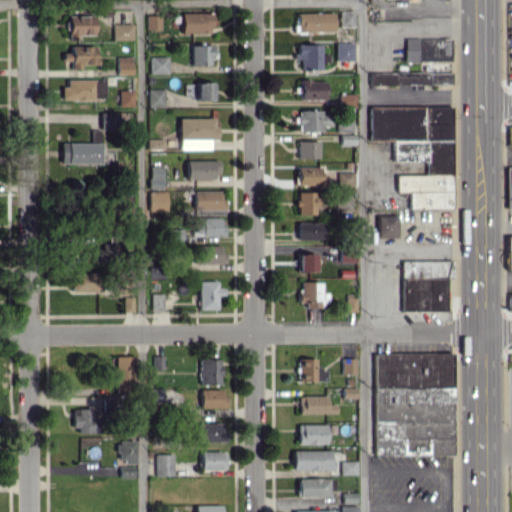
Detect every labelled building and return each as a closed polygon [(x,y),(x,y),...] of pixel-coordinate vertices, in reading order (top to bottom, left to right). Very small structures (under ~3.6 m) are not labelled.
[(338,27),(353,26),(352,10),(337,10),(338,27)] [(179,33),(210,32),(209,12),(179,12),(179,33)] [(295,31),(331,30),(331,12),(294,13),(295,31)] [(159,28),(159,14),(144,14),(144,28),(159,28)] [(92,34),(91,15),(65,15),(66,39),(76,39),(76,35),(92,34)] [(110,23),(110,40),(131,39),(130,23),(110,23)] [(449,61),(449,38),(403,39),(403,61),(449,61)] [(351,60),(351,42),(334,42),(334,60),(351,60)] [(319,69),(319,62),(326,61),(326,53),(319,53),(319,43),(294,44),(294,59),(298,59),(299,69),(319,69)] [(189,64),(210,65),(211,45),(189,44),(189,64)] [(92,45),(68,46),(68,52),(61,52),(61,60),(69,60),(69,68),(80,68),(80,64),(93,64),(92,45)] [(115,74),(131,74),(130,56),(115,57),(115,74)] [(148,56),(148,73),(166,73),(165,56),(148,56)] [(449,73),(367,72),(367,83),(449,84),(449,73)] [(102,79),(61,79),(62,99),(102,99),(102,79)] [(297,98),(323,99),(324,80),(298,79),(297,98)] [(211,82),(194,82),(194,100),(211,100),(211,82)] [(147,106),(163,106),(162,88),(146,89),(147,106)] [(132,105),(131,89),(117,90),(117,105),(132,105)] [(354,94),(337,93),(337,106),(353,106),(354,94)] [(367,106),(367,140),(391,140),(391,170),(394,170),(394,191),(407,191),(407,208),(450,208),(450,106),(367,106)] [(296,131),(320,130),(320,125),(328,125),(327,110),(296,111),(296,131)] [(99,128),(116,129),(117,112),(99,112),(99,128)] [(177,149),(208,148),(207,139),(214,139),(213,117),(176,118),(177,149)] [(350,132),(351,121),(335,121),(335,132),(350,132)] [(161,149),(161,139),(145,138),(145,149),(161,149)] [(316,158),(316,141),(296,141),(296,158),(316,158)] [(99,163),(99,143),(58,142),(58,163),(99,163)] [(214,160),(184,160),(184,178),(215,178),(214,160)] [(147,188),(161,188),(161,166),(147,165),(147,188)] [(320,184),(319,166),(294,167),(295,185),(320,184)] [(335,171),(336,186),(352,186),(352,171),(335,171)] [(192,209),(222,209),(222,198),(218,198),(218,190),(191,190),(192,209)] [(164,210),(164,191),(146,191),(147,211),(164,210)] [(295,215),(314,214),(313,191),(294,192),(295,215)] [(130,196),(118,196),(119,217),(130,217),(130,196)] [(376,237),(395,237),(395,215),(375,215),(376,237)] [(221,218),(192,217),(192,235),(221,236),(221,218)] [(319,222),(296,221),(295,239),(319,240),(319,222)] [(179,242),(180,229),(167,228),(167,242),(179,242)] [(99,247),(91,248),(91,259),(109,258),(108,243),(98,243),(99,247)] [(221,245),(196,245),(197,263),(221,263),(221,245)] [(338,262),(354,261),(354,245),(338,246),(338,262)] [(295,271),(313,271),(313,253),(295,253),(295,271)] [(449,260),(399,260),(400,311),(444,311),(444,276),(450,276),(449,260)] [(97,272),(69,273),(70,292),(98,291),(97,272)] [(215,309),(215,295),(222,295),(222,287),(215,287),(215,280),(196,280),(196,309),(215,309)] [(317,305),(317,301),(326,301),(326,292),(318,292),(318,281),(297,281),(296,305),(317,305)] [(161,309),(161,293),(149,293),(149,309),(161,309)] [(344,311),(355,311),(355,294),(344,294),(344,311)] [(121,311),(131,311),(131,296),(121,296),(121,311)] [(371,353),(371,454),(450,454),(449,352),(371,353)] [(132,355),(113,356),(114,392),(127,392),(127,374),(132,373),(132,355)] [(218,384),(219,359),(198,358),(197,384),(218,384)] [(314,358),(297,358),(297,381),(324,380),(324,368),(314,368),(314,358)] [(340,373),(354,373),(354,358),(340,358),(340,373)] [(162,388),(146,389),(146,402),(163,402),(162,388)] [(199,408),(223,407),(222,389),(198,389),(199,408)] [(325,395),(296,396),(297,413),(333,412),(333,404),(325,404),(325,395)] [(72,432),(94,433),(94,409),(72,408),(72,432)] [(222,423),(195,422),(194,441),(222,441),(222,423)] [(324,423),(295,424),(295,444),(324,443),(324,423)] [(115,440),(115,462),(134,462),(133,440),(115,440)] [(290,450),(291,470),(328,469),(328,449),(290,450)] [(199,469),(224,469),(223,450),(198,451),(199,469)] [(171,454),(153,454),(153,476),(171,476),(171,454)] [(355,461),(339,461),(338,474),(355,474),(355,461)] [(296,496),(327,496),(327,478),(296,478),(296,496)]
